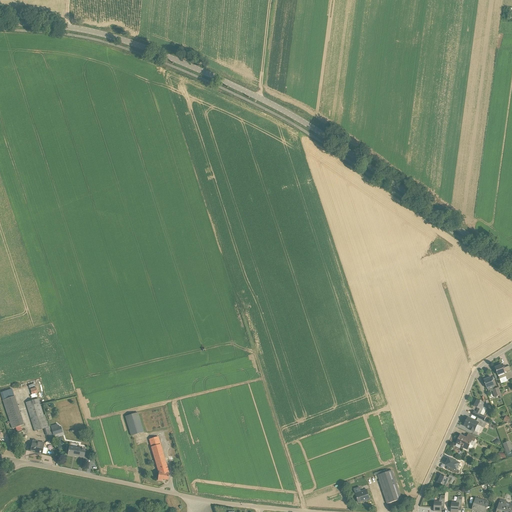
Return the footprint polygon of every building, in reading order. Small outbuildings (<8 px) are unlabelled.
[(502,366),(502,365),(495,368),(499,379),(500,379),(506,377),(507,380),(511,378),(511,372),(511,371),(507,372),(507,371),(505,365),(504,366),(505,367),(503,367),(502,366)] [(484,380),(487,389),(495,386),(491,377),(484,380)] [(499,388),(492,390),(495,397),(501,395),(499,388)] [(12,389),(0,393),(3,400),(14,397),(12,389)] [(14,397),(3,400),(12,429),(24,425),(15,396),(14,397)] [(46,415),(44,416),(38,399),(26,403),(35,431),(44,428),(46,435),(51,433),(46,415)] [(481,415),(485,407),(486,408),(488,405),(477,400),(474,407),(478,409),(476,412),(474,411),(472,415),(481,419),(484,421),(486,417),(481,415)] [(144,432),(138,413),(125,417),(131,436),(144,432)] [(477,426),(479,423),(481,425),(483,421),(478,419),(476,422),(472,420),(468,418),(465,424),(464,426),(468,428),(469,429),(469,430),(474,433),(475,431),(477,426)] [(12,429),(15,437),(27,433),(24,425),(12,429)] [(472,441),(474,442),(476,438),(468,434),(467,438),(460,435),(456,444),(464,447),(463,448),(467,450),(472,441)] [(158,437),(149,440),(159,472),(158,480),(162,481),(162,480),(168,480),(169,474),(158,437)] [(44,443),(38,442),(38,441),(33,440),(31,451),(38,452),(38,453),(42,454),(42,453),(44,448),(44,443)] [(85,450),(69,447),(68,455),(84,458),(85,450)] [(447,464),(446,466),(448,467),(447,469),(456,474),(457,473),(459,474),(460,471),(457,470),(460,464),(449,459),(447,464)] [(392,471),(378,475),(387,504),(402,499),(392,471)] [(454,480),(455,480),(456,479),(449,476),(448,479),(441,476),(438,483),(445,486),(447,482),(452,484),(454,480)] [(367,490),(361,492),(360,487),(354,489),(355,494),(359,503),(365,501),(366,502),(370,500),(367,490)] [(444,509),(445,496),(441,496),(439,502),(435,502),(434,511),(439,511),(441,511),(441,509),(444,509)] [(462,510),(462,497),(458,497),(456,503),(452,503),(451,511),(458,511),(459,510),(462,510)] [(488,508),(487,508),(488,504),(482,502),(482,501),(476,499),(472,510),(477,511),(478,511),(482,511),(485,511),(487,509),(488,508)] [(511,511),(511,505),(506,503),(507,502),(501,500),(496,511),(511,511)]
